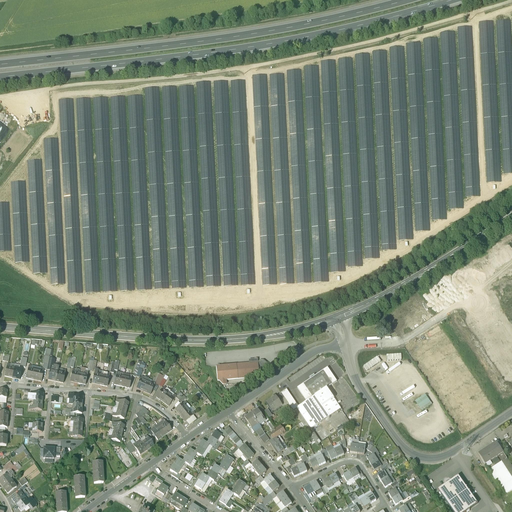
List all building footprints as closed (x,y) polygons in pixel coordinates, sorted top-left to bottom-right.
[(506,294),(511,291),(508,286),(503,289),(506,294)] [(495,290),(460,310),(506,390),(511,385),(511,324),(503,308),(503,306),(499,304),(497,300),(500,298),(495,290)] [(52,358),(49,357),(46,370),(50,371),(51,368),(53,368),(55,361),(52,360),(52,358)] [(260,361),(258,363),(259,374),(267,369),(269,365),(263,360),(260,361)] [(258,363),(216,367),(217,381),(256,377),(260,376),(259,374),(258,363)] [(31,366),(31,369),(28,369),(25,378),(33,380),(36,367),(31,366)] [(41,368),(36,367),(33,380),(41,382),(43,372),(40,371),(41,368)] [(58,368),(55,367),(54,369),(53,368),(51,368),(50,371),(48,380),(55,382),(58,369),(58,368)] [(14,369),(6,368),(4,377),(12,379),(14,369)] [(21,371),(14,369),(12,379),(19,380),(21,371)] [(62,370),(58,369),(55,382),(63,384),(65,374),(62,374),(62,370)] [(80,371),(72,369),(69,382),(77,384),(80,371)] [(85,372),(80,371),(77,384),(85,386),(87,376),(84,375),(85,372)] [(297,408),(298,410),(311,429),(341,409),(327,388),(333,384),(323,371),(303,385),(312,398),(298,407),(297,408)] [(101,376),(94,374),(92,384),(99,385),(101,376)] [(155,383),(155,385),(158,387),(163,379),(164,377),(159,375),(157,379),(155,383)] [(109,378),(101,376),(99,385),(107,387),(109,378)] [(123,377),(116,376),(114,385),(121,387),(123,377)] [(131,379),(123,377),(121,387),(129,389),(131,379)] [(143,381),(140,380),(136,389),(143,392),(148,380),(144,378),(143,381)] [(155,383),(148,380),(143,392),(150,395),(155,385),(155,383)] [(168,395),(162,390),(156,398),(162,403),(168,395)] [(297,408),(298,407),(286,390),(282,393),(295,412),(298,410),(297,408)] [(43,394),(30,393),(30,395),(28,395),(28,401),(33,401),(42,402),(43,394)] [(82,397),(75,396),(75,395),(68,394),(68,399),(70,399),(70,404),(73,404),(82,405),(82,397)] [(423,411),(433,404),(426,394),(416,401),(423,411)] [(174,400),(168,395),(162,403),(168,407),(174,400)] [(276,397),(266,404),(272,413),(273,413),(272,411),(281,405),(282,406),(276,397)] [(42,402),(33,401),(32,410),(41,411),(42,402)] [(129,403),(120,401),(118,409),(126,411),(129,403)] [(82,405),(73,404),(72,410),(69,410),(69,412),(69,413),(74,413),(81,413),(82,405)] [(187,411),(182,405),(175,411),(180,417),(187,411)] [(126,411),(118,409),(115,417),(124,419),(126,411)] [(263,418),(258,410),(251,414),(259,425),(265,421),(265,420),(263,418)] [(8,413),(0,411),(0,419),(8,420),(8,413)] [(192,416),(187,411),(180,417),(185,423),(192,416)] [(138,413),(136,415),(138,418),(139,420),(142,423),(143,425),(146,423),(142,418),(138,413)] [(259,425),(251,414),(245,419),(252,430),(254,434),(256,433),(261,429),(259,425)] [(266,416),(263,418),(265,420),(265,421),(272,431),(274,429),(266,416)] [(74,419),(74,422),(70,422),(70,428),(82,429),(83,420),(74,419)] [(124,426),(113,422),(110,431),(113,432),(122,434),(124,426)] [(42,425),(33,424),(32,432),(42,432),(42,425)] [(166,424),(159,429),(164,436),(171,431),(166,424)] [(82,429),(70,428),(70,433),(73,433),(73,436),(82,437),(82,429)] [(281,428),(270,435),(274,440),(270,443),(274,450),(280,445),(276,439),(285,433),(281,428)] [(164,436),(159,429),(152,434),(157,441),(164,436)] [(256,433),(260,439),(265,435),(261,429),(256,433)] [(122,434),(113,432),(111,440),(120,442),(122,434)] [(221,436),(214,432),(210,438),(220,444),(223,439),(220,437),(221,436)] [(265,435),(260,439),(264,444),(269,440),(265,435)] [(153,446),(148,439),(146,440),(144,438),(139,441),(146,451),(153,446)] [(220,444),(210,438),(207,444),(209,445),(216,450),(220,444)] [(146,451),(139,441),(130,448),(133,452),(136,450),(140,456),(146,451)] [(207,444),(202,441),(198,447),(205,451),(209,445),(207,444)] [(503,453),(496,443),(478,454),(485,465),(503,453)] [(248,451),(244,445),(239,449),(238,450),(242,456),(248,451)] [(280,445),(274,450),(278,455),(284,451),(280,445)] [(358,446),(351,445),(351,448),(350,453),(357,454),(358,446)] [(48,448),(44,448),(43,459),(54,459),(54,456),(54,447),(48,447),(48,448)] [(205,451),(198,447),(194,453),(196,454),(201,457),(205,451)] [(239,449),(237,447),(228,454),(231,456),(235,452),(238,450),(239,449)] [(372,453),(373,456),(374,455),(374,456),(378,453),(375,448),(372,447),(369,452),(372,453)] [(341,448),(334,451),(338,458),(344,455),(342,450),(341,448)] [(194,453),(190,450),(186,456),(193,460),(196,454),(194,453)] [(242,456),(240,458),(245,464),(247,462),(253,456),(248,451),(242,456)] [(334,451),(328,454),(329,456),(331,461),(338,458),(334,451)] [(511,467),(503,453),(485,465),(502,491),(510,486),(511,490),(511,467)] [(373,456),(367,460),(371,465),(377,461),(374,456),(374,455),(373,456)] [(193,460),(186,456),(182,462),(184,463),(189,466),(193,460)] [(233,461),(226,456),(223,462),(229,467),(233,461)] [(322,456),(316,459),(319,466),(326,463),(323,458),(322,456)] [(182,462),(178,459),(174,465),(181,469),(184,463),(182,462)] [(316,459),(309,462),(310,463),(313,469),(319,466),(316,459)] [(257,461),(251,466),(256,471),(262,466),(257,461)] [(377,461),(371,465),(375,472),(380,468),(381,467),(377,461)] [(10,462),(4,467),(7,471),(9,469),(13,466),(10,462)] [(229,467),(223,462),(219,468),(225,472),(226,473),(229,467)] [(102,463),(93,463),(94,474),(103,473),(102,463)] [(181,469),(174,465),(170,471),(173,473),(177,475),(178,474),(181,469)] [(219,468),(214,465),(210,471),(217,476),(221,478),(225,472),(219,468)] [(304,465),(297,468),(301,475),(307,472),(304,466),(304,465)] [(13,466),(9,469),(11,472),(13,474),(18,470),(14,466),(13,466)] [(266,472),(262,466),(256,471),(260,477),(261,476),(266,472)] [(297,468),(291,471),(292,473),(294,478),(301,475),(297,468)] [(356,469),(350,473),(354,480),(360,476),(359,474),(356,469)] [(217,476),(210,471),(206,477),(208,479),(213,482),(217,476)] [(383,473),(378,477),(381,483),(391,477),(387,471),(383,473)] [(11,472),(0,480),(0,484),(1,486),(2,485),(4,487),(11,481),(10,479),(14,476),(13,474),(11,472)] [(103,473),(94,474),(94,484),(104,484),(103,473)] [(350,473),(344,476),(347,483),(354,480),(350,473)] [(191,482),(194,477),(188,474),(185,479),(191,482)] [(206,477),(202,474),(198,480),(205,485),(208,479),(206,477)] [(336,475),(330,479),(334,485),(340,482),(336,475)] [(84,477),(74,478),(75,489),(84,489),(84,477)] [(265,481),(262,483),(263,485),(262,485),(265,490),(269,487),(275,482),(271,477),(265,481)] [(391,477),(381,483),(385,489),(391,485),(392,485),(391,483),(394,481),(391,477)] [(466,511),(478,504),(458,477),(438,491),(452,511),(466,511)] [(24,478),(19,482),(22,487),(25,485),(28,483),(24,478)] [(265,481),(263,479),(257,483),(255,485),(257,487),(262,483),(265,481)] [(330,479),(324,482),(326,487),(328,489),(334,485),(330,479)] [(205,485),(198,480),(194,487),(201,491),(203,488),(205,485)] [(11,481),(4,487),(6,490),(5,491),(8,494),(17,488),(16,487),(16,488),(11,481)] [(249,488),(238,481),(235,487),(241,491),(245,494),(249,488)] [(275,482),(269,487),(273,492),(279,487),(275,482)] [(317,483),(310,486),(317,497),(322,494),(320,490),(321,490),(317,483)] [(168,490),(161,485),(156,492),(163,496),(168,490)] [(310,486),(305,490),(307,495),(309,497),(310,496),(312,499),(317,497),(310,486)] [(241,491),(235,487),(231,493),(233,494),(238,497),(241,491)] [(84,489),(75,489),(76,499),(85,498),(84,489)] [(231,493),(226,490),(222,496),(229,500),(233,494),(231,493)] [(394,490),(388,494),(392,500),(399,496),(395,490),(394,490)] [(20,492),(12,499),(14,503),(15,502),(17,504),(25,499),(20,493),(20,492)] [(270,495),(265,499),(267,502),(271,498),(275,495),(273,492),(270,495)] [(65,493),(56,494),(56,504),(66,503),(65,493)] [(284,493),(277,497),(273,501),(277,506),(288,498),(284,493)] [(181,498),(175,494),(173,497),(170,501),(171,501),(176,504),(181,498)] [(372,494),(366,498),(370,504),(376,501),(372,494)] [(399,496),(392,500),(396,506),(402,502),(403,502),(402,501),(405,499),(402,494),(399,496)] [(271,498),(267,502),(268,505),(273,501),(277,497),(275,495),(271,498)] [(229,500),(222,496),(219,502),(229,509),(233,503),(229,500)] [(263,502),(259,496),(254,503),(260,507),(263,502)] [(26,501),(25,499),(17,504),(19,507),(18,508),(21,511),(28,506),(31,511),(36,507),(36,505),(30,498),(26,501)] [(186,501),(181,498),(176,504),(182,508),(183,508),(186,501)] [(288,498),(277,506),(282,511),(287,508),(292,504),(288,498)] [(366,498),(360,502),(362,504),(364,508),(370,504),(366,498)] [(66,511),(66,503),(56,504),(56,511),(66,511)]
